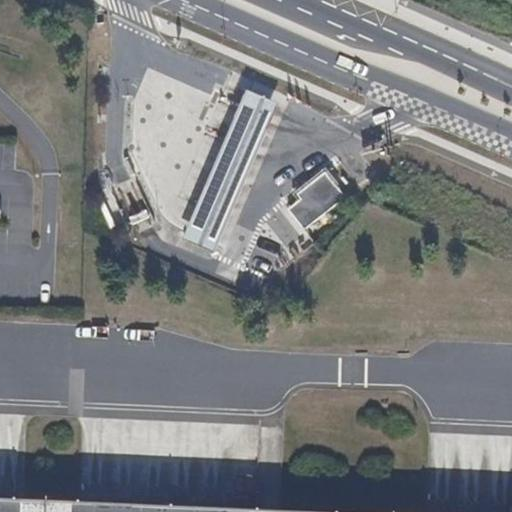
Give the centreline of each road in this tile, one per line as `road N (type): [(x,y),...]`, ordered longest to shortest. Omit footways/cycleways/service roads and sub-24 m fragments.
road 1 (primary): [(172,0),(511,144)]
road 2 (primary): [(511,85),(313,0)]
